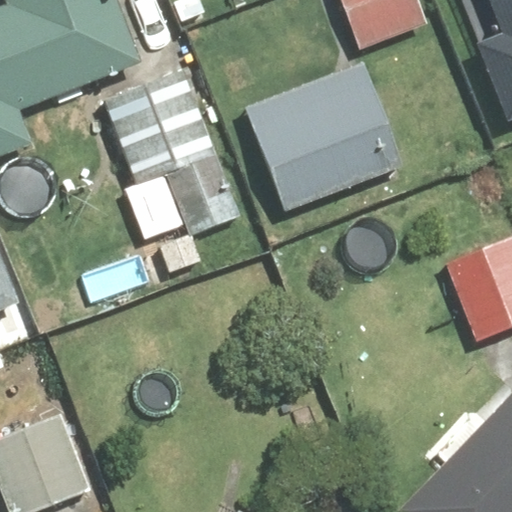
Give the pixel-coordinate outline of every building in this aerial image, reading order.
[(5,0),(0,2),(0,154),(41,138),(29,111),(164,56),(140,0),(5,0)] [(432,0),(350,0),(372,51),(442,23),(432,0)] [(511,0),(493,0),(504,23),(460,42),(497,125),(511,118),(511,0)] [(249,104),(291,204),(404,158),(362,58),(249,104)] [(190,65),(104,100),(141,188),(227,152),(190,65)] [(0,320),(31,309),(0,225),(0,320)] [(511,231),(448,255),(480,340),(511,327),(511,231)] [(511,511),(511,394),(397,509),(399,511),(511,511)] [(48,408),(0,430),(0,511),(51,511),(88,495),(48,408)]
